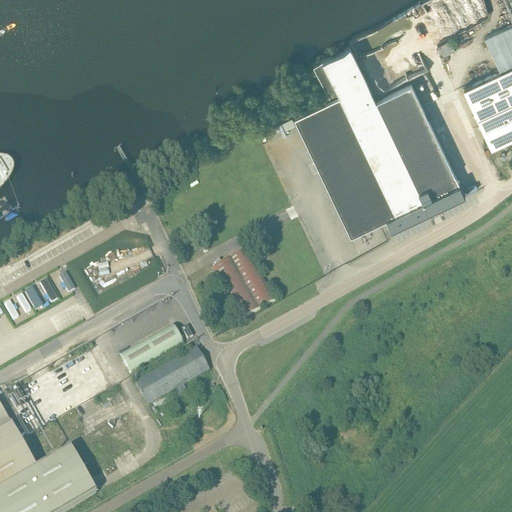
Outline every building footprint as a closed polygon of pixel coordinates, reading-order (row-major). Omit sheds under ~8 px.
[(500,71),(463,88),(491,146),(511,136),(511,24),(484,37),(500,71)] [(454,51),(449,39),(438,44),(443,56),(454,51)] [(350,236),(386,219),(391,228),(390,229),(391,229),(465,194),(464,194),(411,83),(375,100),(349,46),(313,64),(330,100),(294,117),(350,236)] [(285,131),(295,126),(292,118),(281,123),(285,131)] [(397,239),(479,207),(475,197),(399,226),(403,234),(396,237),(397,239)] [(277,300),(248,248),(212,268),(241,320),(277,300)] [(75,290),(65,273),(59,277),(68,293),(75,290)] [(57,299),(46,280),(40,284),(51,303),(57,299)] [(39,306),(30,290),(24,293),(33,309),(39,306)] [(18,318),(10,302),(4,305),(13,321),(18,318)] [(131,374),(183,344),(172,325),(120,355),(131,374)] [(187,327),(181,330),(187,340),(193,337),(187,327)] [(183,386),(209,371),(196,348),(135,383),(148,406),(174,391),(178,398),(187,393),(183,386)] [(88,464),(83,454),(75,459),(70,450),(36,470),(0,407),(0,511),(64,511),(95,494),(80,468),(88,464)]
